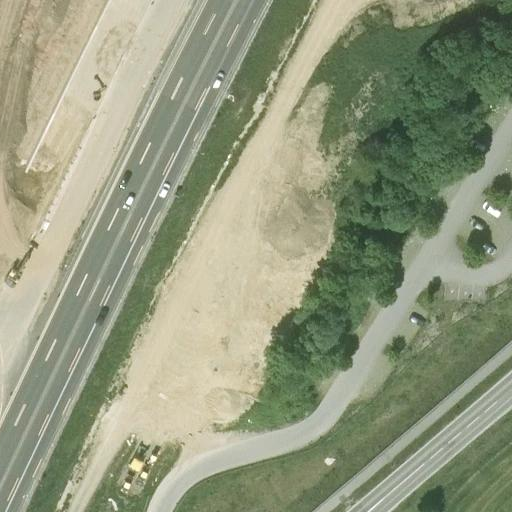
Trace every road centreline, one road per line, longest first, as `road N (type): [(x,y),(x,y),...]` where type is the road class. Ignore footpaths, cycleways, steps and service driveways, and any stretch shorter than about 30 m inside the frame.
road 1 (motorway): [(0,456),(224,0)]
road 2 (motorway): [(166,0),(0,340)]
road 3 (tertiary): [(372,511),(511,389)]
